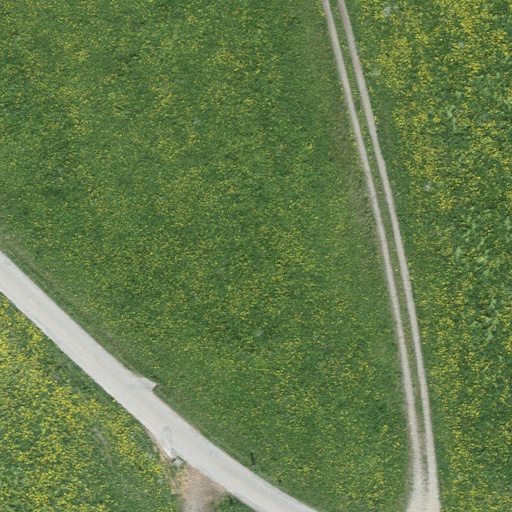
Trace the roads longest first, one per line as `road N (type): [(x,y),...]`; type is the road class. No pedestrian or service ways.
road 1 (track): [(422,511),(401,283),(331,0)]
road 2 (unclassified): [(282,511),(222,471),(0,261)]
